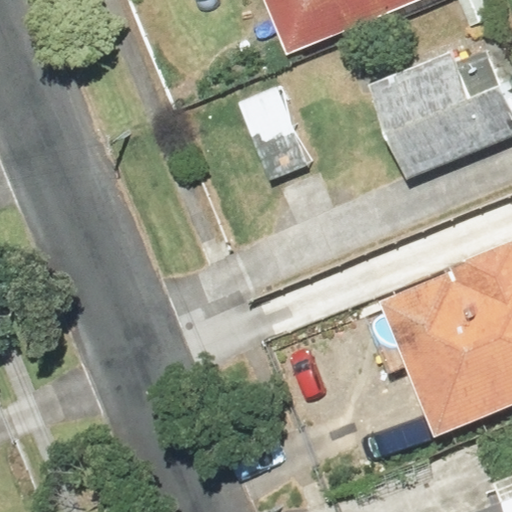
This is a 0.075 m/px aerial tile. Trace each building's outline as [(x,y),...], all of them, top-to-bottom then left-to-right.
[(264,0),(287,56),(425,0),(264,0)] [(448,52),(363,86),(402,182),(511,136),(511,123),(488,65),(459,77),(448,52)] [(308,169),(278,87),(238,102),(268,184),(308,169)] [(511,224),(438,254),(446,273),(372,303),(428,441),(511,407),(511,224)] [(427,511),(417,487),(353,511),(427,511)] [(511,511),(511,497),(475,511),(511,511)]
